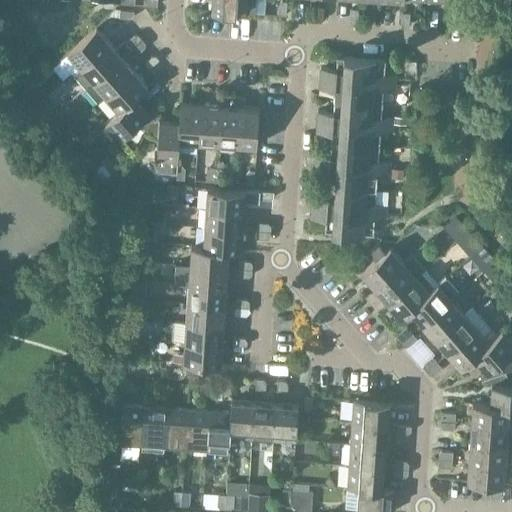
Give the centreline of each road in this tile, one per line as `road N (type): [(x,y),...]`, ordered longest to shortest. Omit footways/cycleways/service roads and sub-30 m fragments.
road 1 (residential): [(280,261),(294,56)]
road 2 (residential): [(421,510),(428,389),(374,362)]
road 3 (residential): [(294,56),(296,30),(446,41)]
road 4 (residential): [(294,56),(182,49),(174,38),(176,0)]
road 5 (residential): [(374,362),(280,261)]
